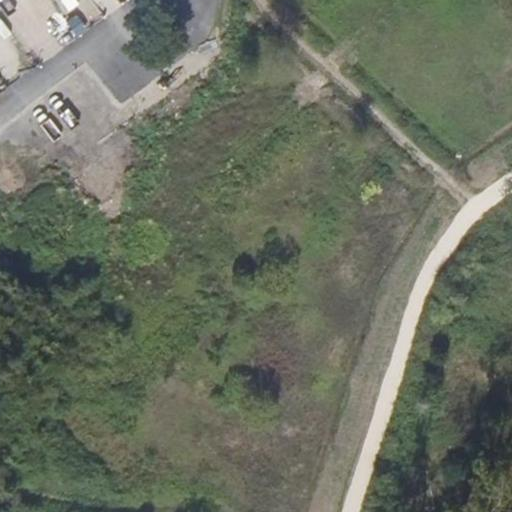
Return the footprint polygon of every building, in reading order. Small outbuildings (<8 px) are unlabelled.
[(346,274),(371,237),(355,226),(329,263),(346,274)] [(391,239),(348,284),(373,308),(416,263),(391,239)] [(511,377),(469,332),(447,353),(500,409),(511,398),(511,377)] [(288,333),(276,343),(289,358),(301,348),(288,333)] [(257,383),(277,357),(252,338),(233,364),(257,383)]
